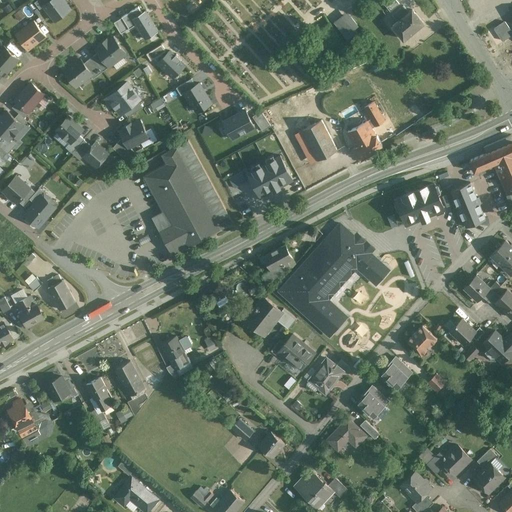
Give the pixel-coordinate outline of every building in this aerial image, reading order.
[(44,6),(51,0),(38,0),(35,2),(40,9),(44,6)] [(51,0),(44,6),(55,20),(70,9),(63,0),(51,0)] [(387,0),(385,0),(378,7),(381,11),(391,4),(387,0)] [(399,1),(383,14),(390,21),(396,17),(399,21),(409,12),(399,1)] [(139,7),(114,22),(121,33),(136,24),(145,39),(158,31),(145,10),(142,12),(139,7)] [(399,21),(393,26),(404,39),(423,23),(412,10),(409,12),(399,21)] [(357,25),(350,17),(339,25),(336,21),(335,22),(348,38),(356,31),(354,28),(357,25)] [(35,20),(17,34),(28,50),(46,36),(35,20)] [(511,32),(505,21),(493,28),(503,42),(511,35),(511,32)] [(102,46),(97,49),(99,52),(110,66),(126,54),(113,36),(108,41),(107,39),(100,44),(102,46)] [(164,43),(149,52),(152,59),(156,57),(176,79),(187,68),(181,62),(185,57),(180,53),(176,57),(171,52),(168,55),(165,52),(168,49),(164,43)] [(3,45),(0,47),(0,73),(2,75),(17,58),(3,45)] [(99,52),(92,57),(103,71),(110,66),(99,52)] [(93,78),(103,71),(92,57),(84,63),(92,73),(90,74),(93,78)] [(84,63),(81,59),(65,72),(76,86),(90,74),(92,73),(84,63)] [(190,77),(175,86),(178,93),(184,89),(196,111),(212,102),(199,80),(193,83),(190,77)] [(28,81),(13,98),(16,101),(26,110),(42,93),(28,81)] [(126,81),(105,96),(116,113),(122,109),(135,100),(138,98),(126,81)] [(155,110),(165,105),(161,97),(151,102),(155,110)] [(135,100),(122,109),(127,117),(141,107),(135,100)] [(26,110),(16,101),(11,106),(22,116),(26,110)] [(370,119),(347,132),(356,147),(361,157),(382,145),(372,128),(386,120),(374,101),(363,107),(370,119)] [(245,107),(221,121),(232,138),(256,124),(259,130),(267,125),(258,111),(250,116),(245,107)] [(8,111),(0,119),(0,128),(11,138),(23,124),(8,111)] [(53,128),(69,142),(77,133),(82,127),(67,113),(53,128)] [(131,123),(123,127),(124,129),(120,131),(123,136),(129,147),(149,136),(140,120),(132,125),(131,123)] [(321,120),(302,130),(318,160),(337,150),(321,120)] [(65,147),(72,153),(84,140),(77,133),(69,142),(65,147)] [(129,147),(123,136),(113,147),(126,159),(137,154),(129,147)] [(84,140),(72,153),(80,160),(84,155),(92,146),(84,140)] [(192,149),(144,175),(164,211),(152,217),(166,243),(172,245),(172,244),(176,251),(176,252),(184,248),(232,222),(188,140),(187,140),(192,149)] [(511,141),(470,160),(475,172),(475,173),(478,172),(478,171),(494,164),(511,156),(511,141)] [(108,154),(95,142),(92,146),(84,155),(97,167),(108,154)] [(0,145),(0,156),(5,161),(10,154),(0,145)] [(281,150),(247,167),(261,194),(295,176),(281,150)] [(511,156),(494,164),(498,174),(506,192),(507,195),(511,193),(511,156)] [(240,170),(229,176),(234,186),(245,180),(240,170)] [(14,174),(1,190),(15,202),(18,199),(29,185),(14,174)] [(486,219),(471,182),(450,190),(465,228),(486,219)] [(434,183),(397,199),(407,224),(445,208),(434,183)] [(36,191),(29,185),(18,199),(25,205),(29,199),(36,191)] [(58,201),(40,187),(36,191),(29,199),(34,203),(28,211),(41,221),(58,201)] [(340,220),(277,291),(290,302),(330,337),(349,316),(330,299),(357,269),(376,286),(391,269),(372,253),(376,248),(370,242),(363,236),(357,231),(355,233),(340,220)] [(511,247),(505,241),(491,255),(501,265),(511,253),(511,247)] [(286,244),(264,256),(271,270),(262,275),(267,283),(281,275),(280,273),(291,267),(287,261),(293,258),(286,244)] [(32,253),(27,258),(31,261),(36,257),(32,253)] [(511,253),(501,265),(511,274),(511,273),(511,253)] [(59,275),(53,278),(53,277),(52,278),(47,281),(50,287),(62,281),(59,275)] [(489,288),(476,275),(464,288),(478,301),(483,296),(490,289),(489,288)] [(37,277),(28,285),(34,291),(43,284),(37,277)] [(50,287),(48,289),(59,310),(75,301),(64,280),(62,281),(50,287)] [(496,281),(490,287),(495,292),(501,286),(496,281)] [(490,289),(483,296),(487,300),(495,292),(490,287),(489,288),(490,289)] [(22,289),(13,293),(17,302),(26,297),(22,289)] [(218,290),(212,294),(215,300),(222,296),(218,290)] [(511,294),(507,290),(500,297),(496,301),(511,316),(511,294)] [(495,292),(487,300),(492,305),(496,301),(500,297),(495,292)] [(35,304),(31,295),(27,297),(31,306),(35,304)] [(4,297),(0,299),(0,307),(3,313),(10,309),(4,297)] [(26,297),(17,302),(22,311),(18,313),(26,328),(43,318),(35,304),(31,306),(27,297),(26,297)] [(264,297),(247,319),(259,329),(258,331),(263,335),(276,319),(282,311),(264,297)] [(297,319),(284,308),(282,311),(276,319),(289,329),(297,319)] [(462,318),(450,331),(464,344),(473,336),(476,332),(476,331),(462,318)] [(0,322),(0,336),(4,344),(13,339),(7,327),(3,321),(0,322)] [(18,336),(12,324),(7,327),(13,339),(18,336)] [(437,339),(422,325),(407,341),(422,355),(437,339)] [(480,327),(476,331),(476,332),(473,336),(477,340),(484,332),(480,327)] [(501,337),(495,331),(496,331),(495,330),(483,343),(497,357),(509,344),(505,339),(501,336),(501,337)] [(316,353),(293,334),(284,344),(278,351),(279,351),(302,370),(316,353)] [(205,338),(210,349),(218,346),(213,335),(205,338)] [(176,336),(162,344),(170,359),(171,359),(173,364),(176,369),(177,369),(190,362),(184,350),(178,340),(176,336)] [(185,336),(178,340),(184,350),(191,346),(192,344),(188,337),(185,336)] [(280,340),(271,351),(276,355),(279,351),(278,351),(284,344),(280,340)] [(511,346),(509,344),(497,357),(503,362),(511,352),(511,346)] [(473,345),(463,355),(469,361),(479,351),(473,345)] [(407,367),(398,357),(391,365),(389,363),(385,367),(387,369),(382,374),(387,378),(386,379),(391,385),(393,383),(397,388),(408,376),(403,371),(407,367)] [(337,365),(327,358),(317,371),(309,380),(307,383),(308,384),(311,379),(320,386),(319,387),(326,393),(343,371),(344,371),(337,365)] [(350,367),(341,359),(337,365),(344,371),(343,371),(345,373),(350,367)] [(131,360),(116,368),(120,375),(118,378),(119,381),(122,380),(125,384),(133,399),(146,393),(146,390),(131,360)] [(176,369),(173,364),(167,367),(170,372),(176,378),(180,375),(177,369),(176,369)] [(317,371),(311,367),(304,376),(309,380),(317,371)] [(437,373),(427,383),(437,392),(446,383),(437,373)] [(54,379),(48,382),(49,383),(46,384),(55,400),(69,392),(70,392),(69,390),(61,376),(54,380),(54,379)] [(100,377),(87,384),(95,399),(97,398),(103,409),(112,404),(106,393),(108,392),(100,377)] [(374,386),(367,394),(365,392),(362,396),(363,398),(359,403),(363,407),(362,408),(367,414),(369,412),(373,417),(384,405),(379,400),(383,396),(374,386)] [(74,387),(69,390),(70,392),(69,392),(71,396),(77,393),(74,387)] [(133,399),(128,402),(134,414),(141,407),(139,405),(144,402),(148,398),(146,393),(133,399)] [(27,411),(21,399),(13,403),(15,406),(7,411),(17,429),(32,421),(27,411)] [(48,401),(41,405),(44,412),(51,408),(48,401)] [(41,423),(32,408),(27,411),(32,421),(35,427),(41,423)] [(96,409),(89,413),(96,426),(101,423),(100,421),(105,418),(102,412),(98,414),(96,409)] [(348,418),(327,440),(338,450),(352,436),(359,443),(366,435),(348,418)] [(240,419),(232,427),(237,431),(245,423),(240,419)] [(376,430),(365,420),(360,425),(371,435),(376,430)] [(32,421),(17,429),(21,437),(36,429),(35,427),(32,421)] [(253,431),(245,423),(237,431),(246,439),(253,431)] [(379,434),(376,430),(371,435),(375,439),(379,434)] [(285,443),(272,431),(260,445),(273,456),(285,443)] [(471,458),(458,445),(456,446),(453,446),(450,448),(451,451),(446,456),(441,461),(445,464),(455,474),(471,458)] [(497,456),(490,448),(477,461),(484,468),(490,462),(491,462),(497,456)] [(442,453),(439,457),(436,454),(427,464),(436,474),(445,464),(441,461),(446,456),(442,453)] [(134,469),(123,460),(118,466),(129,475),(134,469)] [(484,468),(474,478),(488,493),(497,484),(497,480),(503,474),(491,462),(490,462),(484,468)] [(311,469),(295,486),(317,506),(333,490),(328,485),(311,469)] [(423,479),(416,472),(401,485),(417,501),(425,494),(432,488),(428,484),(428,481),(426,479),(423,479)] [(147,511),(159,499),(132,476),(115,496),(124,504),(129,497),(147,511)] [(347,489),(335,477),(328,485),(333,490),(340,497),(347,489)] [(201,486),(197,490),(204,497),(210,490),(206,486),(204,488),(201,486)] [(230,489),(214,508),(219,511),(235,511),(245,501),(230,489)] [(197,490),(196,490),(191,496),(203,506),(208,501),(204,497),(197,490)] [(204,497),(208,501),(214,494),(210,490),(204,497)] [(511,511),(511,490),(500,503),(508,511),(511,511)] [(434,503),(425,494),(417,501),(412,506),(417,511),(424,511),(430,507),(434,503)]
